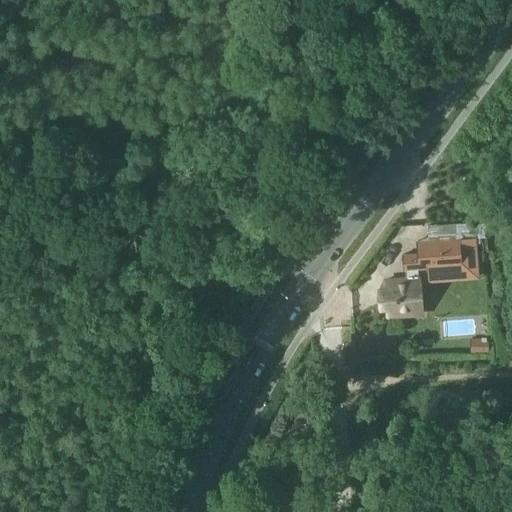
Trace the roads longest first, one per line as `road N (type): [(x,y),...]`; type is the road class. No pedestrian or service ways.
road 1 (secondary): [(322,259),(511,6)]
road 2 (secondary): [(181,511),(242,380),(322,259)]
road 3 (track): [(321,305),(335,326),(349,511)]
